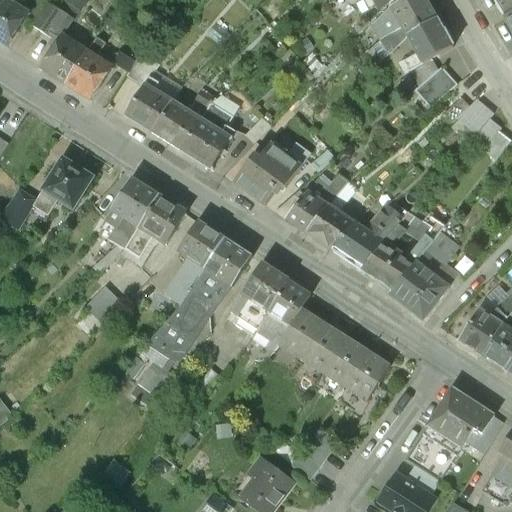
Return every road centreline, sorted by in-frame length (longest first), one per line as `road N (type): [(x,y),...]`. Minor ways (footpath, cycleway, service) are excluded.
road 1 (residential): [(0,70),(449,359)]
road 2 (residential): [(449,359),(330,511)]
